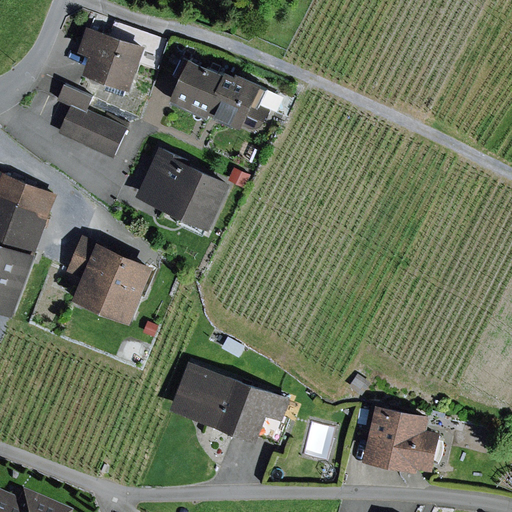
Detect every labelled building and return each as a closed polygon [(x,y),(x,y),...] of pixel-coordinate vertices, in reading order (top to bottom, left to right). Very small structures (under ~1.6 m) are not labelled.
[(146,46),(88,27),(80,51),(91,54),(86,72),(132,87),(146,46)] [(228,71),(192,55),(174,96),(213,113),(214,110),(246,124),(264,82),(240,71),(239,73),(229,69),(228,71)] [(95,96),(65,83),(59,99),(72,105),(59,133),(116,157),(130,126),(89,109),(95,96)] [(234,182),(159,148),(138,195),(212,229),(234,182)] [(0,306),(18,313),(41,251),(39,250),(60,192),(0,170),(0,306)] [(156,263),(83,234),(68,270),(84,276),(75,298),(133,321),(156,263)] [(293,396),(190,360),(173,407),(260,438),(268,414),(284,420),(293,396)] [(359,373),(353,381),(363,388),(369,380),(359,373)] [(433,413),(379,403),(369,457),(436,469),(443,430),(430,428),(433,413)] [(10,486),(0,481),(0,511),(71,511),(72,511),(22,490),(18,499),(7,494),(10,486)]
